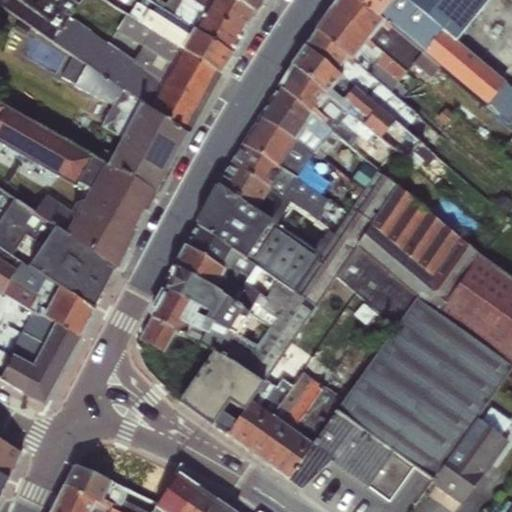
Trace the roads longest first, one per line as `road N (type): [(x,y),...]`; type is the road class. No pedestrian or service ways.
road 1 (tertiary): [(93,384),(182,207),(307,0)]
road 2 (residential): [(277,511),(93,384)]
